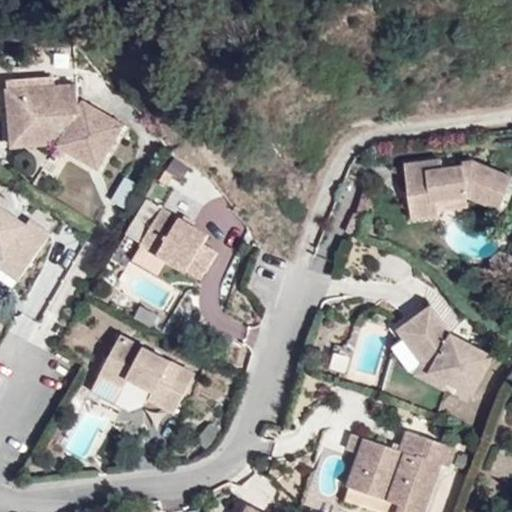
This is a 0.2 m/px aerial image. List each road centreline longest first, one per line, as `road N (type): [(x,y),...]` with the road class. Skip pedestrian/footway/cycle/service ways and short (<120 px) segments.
road 1 (residential): [(0,504),(203,479),(237,452),(303,283)]
road 2 (unknown): [(402,307),(303,283),(357,143),(384,132),(511,119)]
road 3 (residential): [(0,451),(66,340)]
